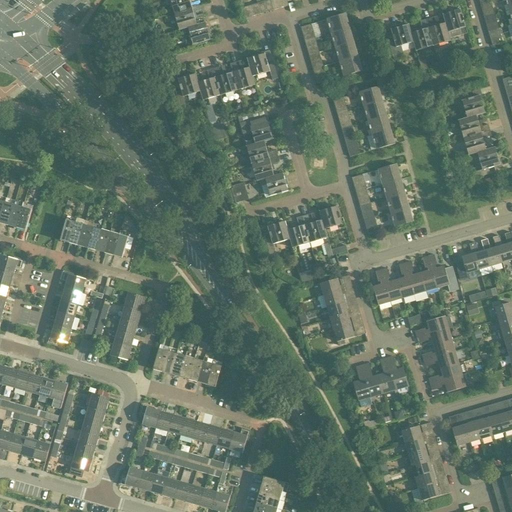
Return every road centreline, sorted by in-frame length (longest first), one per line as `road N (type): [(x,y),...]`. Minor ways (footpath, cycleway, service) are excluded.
road 1 (tertiary): [(242,327),(151,170),(16,36)]
road 2 (tertiary): [(0,56),(135,192),(242,327)]
road 3 (residential): [(236,511),(255,419),(137,382)]
road 4 (tertiary): [(343,511),(242,327)]
road 5 (residential): [(62,257),(161,286),(137,382)]
road 6 (residential): [(346,186),(328,100),(309,87),(287,14)]
road 7 (residential): [(460,498),(435,416),(511,389)]
road 8 (residential): [(511,133),(472,0)]
road 9 (residential): [(102,497),(137,382)]
